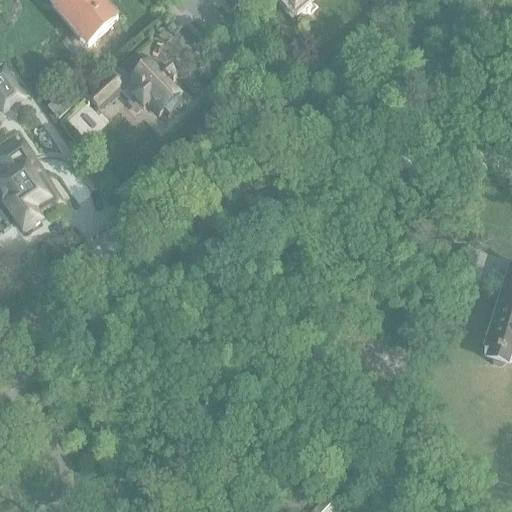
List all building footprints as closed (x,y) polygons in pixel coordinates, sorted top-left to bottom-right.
[(99,0),(61,0),(63,2),(54,10),(89,49),(119,22),(99,0)] [(281,0),(285,4),(285,8),(288,12),(292,12),(294,15),(311,0),(281,0)] [(154,65),(131,86),(139,95),(134,99),(144,110),(149,106),(159,118),(164,113),(169,119),(182,107),(177,102),(182,97),(178,93),(179,92),(176,89),(175,89),(171,85),(176,80),(167,70),(162,74),(154,65)] [(5,70),(0,72),(0,94),(1,96),(0,96),(0,107),(4,114),(25,100),(5,70)] [(117,85),(91,109),(98,116),(124,92),(117,85)] [(61,100),(48,112),(59,124),(72,112),(71,112),(61,100)] [(0,206),(1,208),(0,208),(0,232),(2,236),(15,227),(21,237),(38,225),(36,222),(39,221),(38,219),(43,216),(44,217),(58,208),(40,180),(42,179),(41,178),(32,164),(21,148),(0,162),(0,163),(8,176),(0,180),(0,206)] [(414,175),(383,166),(379,178),(381,179),(386,181),(384,187),(396,191),(398,185),(408,188),(412,176),(414,176),(414,175)] [(511,273),(509,273),(484,353),(489,355),(486,364),(508,371),(511,361),(511,273)] [(314,511),(340,511),(327,499),(314,511)]
